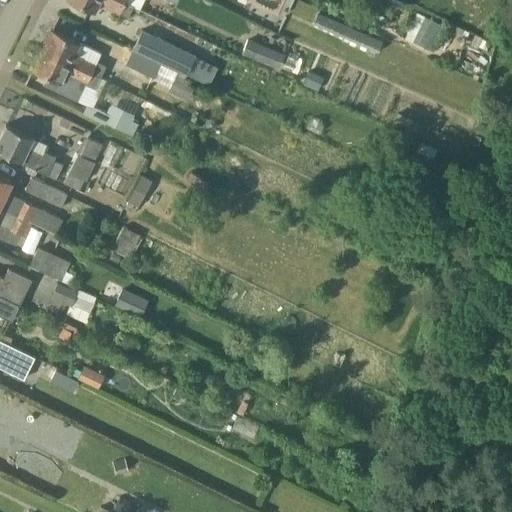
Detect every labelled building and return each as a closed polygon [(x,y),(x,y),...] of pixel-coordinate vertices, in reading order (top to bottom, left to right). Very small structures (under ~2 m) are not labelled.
[(125,2),(121,0),(71,0),(94,11),(99,0),(109,5),(108,8),(128,18),(133,7),(134,6),(125,2)] [(377,53),(383,41),(317,12),(312,23),(377,53)] [(440,25),(425,17),(413,42),(423,48),(440,25)] [(42,49),(91,72),(101,77),(107,66),(96,61),(100,53),(52,29),(42,49)] [(142,29),(132,49),(161,63),(185,75),(195,55),(142,29)] [(279,69),(285,54),(248,38),(242,53),(279,69)] [(125,47),(116,65),(138,76),(147,58),(125,47)] [(91,72),(42,49),(33,68),(54,79),(50,87),(78,101),(91,72)] [(176,75),(169,91),(188,100),(196,85),(176,75)] [(133,117),(110,106),(103,121),(132,135),(137,124),(131,121),(133,117)] [(392,123),(406,128),(410,118),(396,113),(392,123)] [(215,120),(211,118),(207,119),(205,123),(206,128),(210,130),(215,128),(217,124),(215,120)] [(0,136),(0,151),(47,174),(55,178),(61,165),(54,161),(56,157),(44,151),(42,154),(28,147),(33,138),(6,124),(0,136)] [(95,162),(94,162),(80,154),(78,153),(69,172),(83,179),(86,180),(95,162)] [(126,198),(140,202),(148,176),(135,172),(126,198)] [(0,206),(16,214),(23,200),(24,199),(8,191),(13,181),(0,174),(0,206)] [(26,190),(62,208),(69,195),(33,177),(26,190)] [(36,206),(23,200),(16,214),(29,220),(36,206)] [(25,236),(32,222),(29,220),(16,214),(0,206),(0,237),(11,242),(16,232),(25,236)] [(29,220),(32,222),(44,228),(51,214),(36,206),(29,220)] [(123,226),(111,249),(131,260),(143,237),(123,226)] [(29,265),(60,281),(65,271),(69,262),(38,247),(29,265)] [(118,263),(122,255),(113,251),(109,259),(118,263)] [(145,259),(137,255),(131,268),(139,272),(145,259)] [(0,294),(18,304),(31,279),(10,268),(4,279),(0,277),(0,294)] [(65,271),(60,281),(71,286),(76,276),(65,271)] [(78,292),(58,282),(51,296),(72,305),(78,292)] [(122,287),(114,304),(140,316),(148,299),(122,287)] [(0,314),(11,319),(18,304),(0,294),(0,314)] [(67,339),(71,331),(63,328),(59,336),(67,339)] [(0,339),(0,368),(17,377),(28,354),(0,339)] [(104,374),(84,365),(78,378),(99,387),(104,374)] [(49,381),(67,389),(73,377),(55,369),(49,381)] [(117,475),(129,471),(125,458),(113,462),(117,475)] [(383,467),(370,463),(367,474),(380,477),(383,467)] [(134,511),(138,505),(119,496),(113,509),(120,511),(134,511)]
